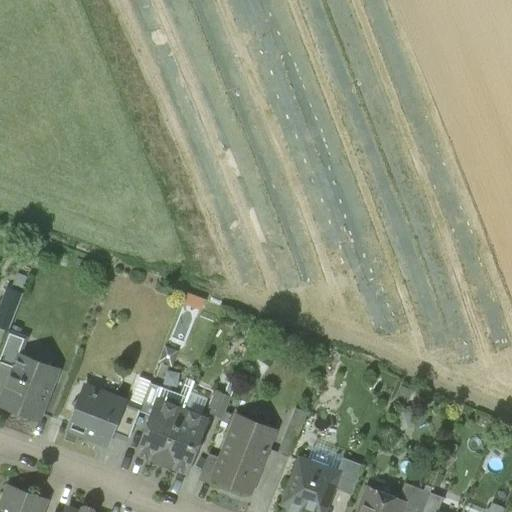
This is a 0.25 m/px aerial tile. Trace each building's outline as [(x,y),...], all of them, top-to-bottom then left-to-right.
[(8,291),(0,311),(0,327),(8,330),(21,296),(8,291)] [(28,338),(8,330),(0,350),(0,365),(13,371),(19,356),(20,356),(28,338)] [(20,356),(19,356),(13,371),(0,405),(38,419),(57,371),(20,356)] [(150,383),(140,408),(141,408),(139,412),(150,416),(161,388),(150,383)] [(162,465),(183,409),(188,398),(161,388),(150,416),(136,453),(135,455),(137,456),(137,455),(152,461),(162,465)] [(98,395),(93,393),(90,389),(72,404),(76,409),(68,429),(107,444),(112,433),(117,435),(129,404),(113,397),(112,398),(103,394),(98,395)] [(129,404),(117,435),(128,440),(139,412),(141,408),(140,408),(129,404)] [(290,456),(308,412),(295,407),(277,451),(290,456)] [(209,419),(183,409),(162,465),(170,469),(170,468),(185,474),(187,475),(188,473),(209,419)] [(275,431),(236,416),(220,458),(212,478),(250,493),(275,431)] [(208,454),(198,480),(210,485),(212,478),(220,458),(208,454)] [(363,466),(343,458),(336,474),(337,475),(332,488),(351,496),(363,466)] [(336,474),(300,461),(284,504),(287,505),(290,511),(293,511),(297,511),(302,510),(305,511),(323,511),(332,488),(337,475),(336,474)] [(422,511),(430,493),(404,483),(397,499),(404,502),(400,511),(401,511),(422,511)] [(40,511),(45,501),(9,487),(0,511),(40,511)] [(397,499),(367,488),(357,511),(400,511),(404,502),(397,499)] [(430,493),(422,511),(437,511),(443,498),(430,493)]
